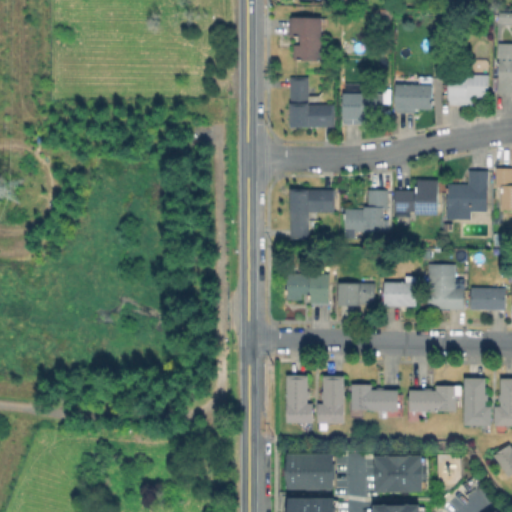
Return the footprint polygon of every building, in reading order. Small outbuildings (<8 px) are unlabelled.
[(511,11),(511,24),(496,24),(496,11),(511,11)] [(322,16),(322,60),(294,60),(294,43),(301,43),(301,35),(291,35),(291,16),(322,16)] [(511,91),(494,91),(494,77),(499,77),(499,41),(511,41),(511,91)] [(490,75),(489,97),(472,96),(472,104),(450,103),(450,73),(490,75)] [(335,102),(335,126),(292,126),(291,76),(310,76),(310,102),(335,102)] [(434,84),(433,108),(416,108),(415,112),(396,111),(397,83),(434,84)] [(385,94),(384,116),(367,115),(367,123),(344,122),(345,93),(385,94)] [(511,205),(502,205),(503,186),(496,186),(497,166),(511,166),(511,205)] [(489,170),(488,211),(472,210),(471,219),(446,218),(448,182),(469,183),(469,169),(489,170)] [(439,179),(439,214),(416,214),(416,210),(395,210),(395,189),(417,189),(417,179),(439,179)] [(335,188),(336,211),(310,211),(310,239),(291,239),(291,188),(335,188)] [(389,189),(388,209),(385,209),(384,232),(346,231),(347,206),(369,207),(369,188),(389,189)] [(420,262),(420,252),(430,252),(430,262),(420,262)] [(465,289),(464,310),(429,309),(429,297),(432,297),(432,265),(457,265),(456,289),(465,289)] [(331,274),(330,302),(310,301),(311,293),(304,292),(303,299),(287,299),(288,273),(331,274)] [(418,281),(417,305),(385,304),(386,280),(418,281)] [(376,282),(376,304),(340,304),(339,282),(376,282)] [(508,289),(507,309),(472,308),(471,288),(508,289)] [(314,402),(314,422),(287,422),(288,374),(309,374),(309,402),(314,402)] [(346,375),(345,423),(318,422),(319,402),(323,402),(324,374),(346,375)] [(492,405),(491,424),(465,424),(466,377),(487,377),(486,405),(492,405)] [(511,377),(511,424),(496,424),(496,405),(501,405),(502,377),(511,377)] [(399,389),(399,410),(352,409),(353,383),(373,383),(373,389),(399,389)] [(457,384),(457,410),(410,410),(410,389),(437,389),(437,384),(457,384)] [(511,473),(509,476),(494,454),(511,443),(511,444),(511,473)] [(287,488),(287,486),(283,486),(283,478),(282,478),(282,463),(283,463),(283,454),(287,454),(287,452),(332,453),(332,462),(334,462),(334,478),(332,478),(332,488),(287,488)] [(374,490),(422,489),(422,468),(421,468),(421,454),(373,455),(374,490)] [(283,511),(283,507),(285,507),(285,499),(288,499),(288,497),(333,497),(333,506),(335,506),(335,511),(283,511)] [(372,511),(419,511),(419,503),(372,504),(372,511)]
